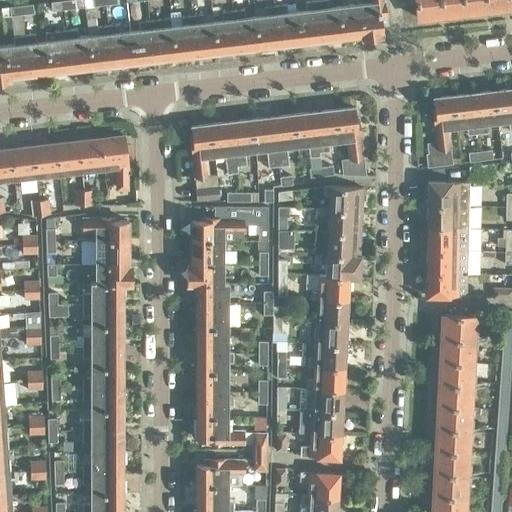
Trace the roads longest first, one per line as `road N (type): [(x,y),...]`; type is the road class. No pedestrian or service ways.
road 1 (residential): [(381,511),(397,67)]
road 2 (residential): [(155,97),(158,511)]
road 3 (residential): [(155,97),(397,67)]
road 4 (residential): [(0,112),(155,97)]
